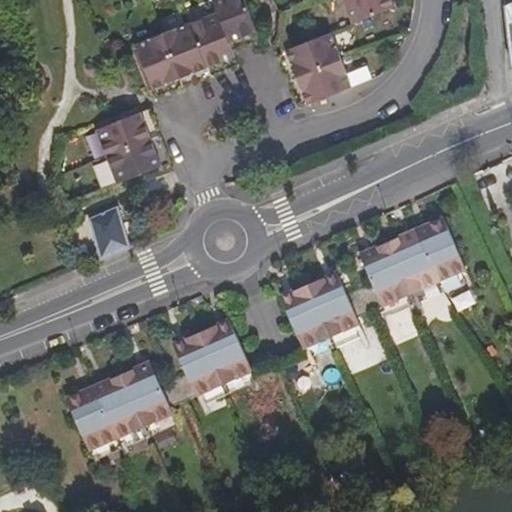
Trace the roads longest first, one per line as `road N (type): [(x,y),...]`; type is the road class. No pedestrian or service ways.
road 1 (residential): [(436,0),(426,53),(404,88),(331,128),(226,152),(204,172),(211,211)]
road 2 (tertiary): [(255,235),(505,123)]
road 3 (tertiary): [(0,338),(194,258)]
road 4 (residential): [(505,123),(488,0)]
